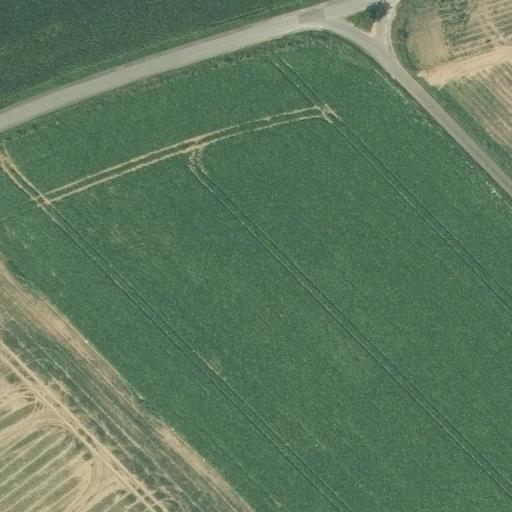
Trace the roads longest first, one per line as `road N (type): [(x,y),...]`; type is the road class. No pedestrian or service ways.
road 1 (unclassified): [(312,17),(0,123)]
road 2 (unclassified): [(383,57),(511,191)]
